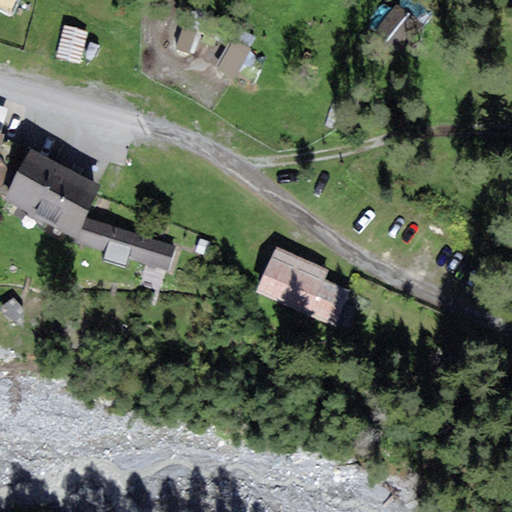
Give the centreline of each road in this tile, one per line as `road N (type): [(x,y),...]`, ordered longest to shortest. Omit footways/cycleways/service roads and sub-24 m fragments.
road 1 (residential): [(393,271),(201,150),(74,95),(0,78)]
road 2 (track): [(241,172),(253,160),(429,131),(511,132)]
road 3 (track): [(393,271),(511,312)]
